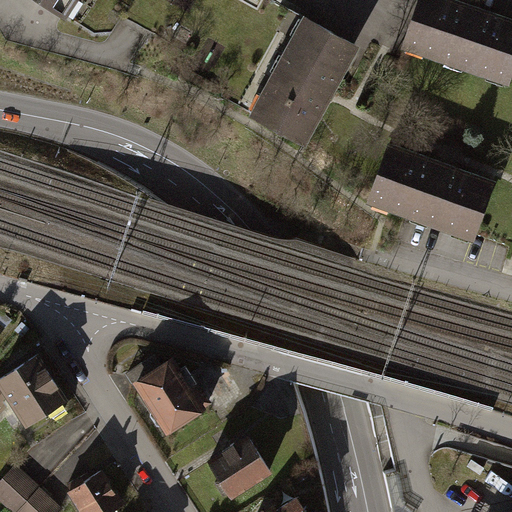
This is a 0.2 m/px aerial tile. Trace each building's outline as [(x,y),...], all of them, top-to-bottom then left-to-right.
[(93,0),(40,0),(77,24),(93,0)] [(266,0),(239,0),(260,11),(266,0)] [(511,22),(443,0),(423,0),(406,52),(511,86),(511,22)] [(358,52),(300,18),(246,111),(304,144),(358,52)] [(497,180),(393,142),(372,200),(476,238),(497,180)] [(0,377),(0,416),(12,402),(32,436),(72,412),(37,355),(0,377)] [(137,383),(170,434),(205,411),(173,361),(137,383)] [(250,438),(210,464),(232,497),(272,472),(250,438)] [(16,467),(0,485),(0,500),(13,511),(61,511),(64,509),(16,467)] [(69,492),(81,511),(116,511),(123,508),(102,472),(69,492)] [(309,511),(300,497),(277,511),(309,511)]
